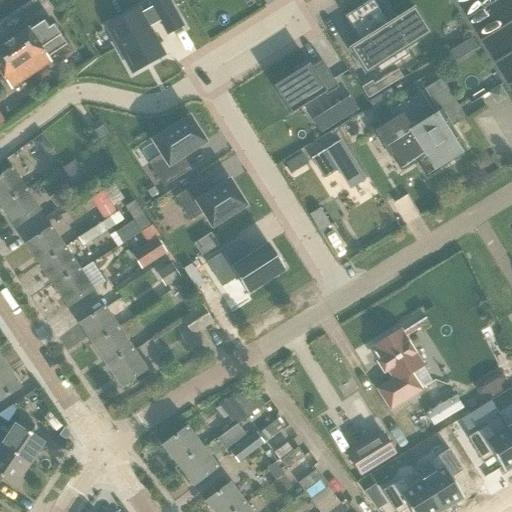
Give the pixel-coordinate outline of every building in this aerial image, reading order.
[(139,10),(108,27),(133,73),(164,56),(149,27),(161,21),(168,34),(183,27),(167,0),(155,0),(151,3),(154,8),(142,15),(139,10)] [(373,0),(372,0),(345,17),(361,41),(349,49),(366,76),(377,68),(380,73),(408,56),(405,51),(432,34),(415,7),(388,24),(373,0)] [(54,24),(49,28),(44,21),(30,30),(29,29),(0,48),(0,72),(11,89),(51,62),(48,58),(68,44),(54,24)] [(310,65),(274,87),(291,115),(325,94),(326,96),(339,88),(322,61),(312,68),(310,65)] [(372,82),(362,88),(369,98),(403,77),(398,70),(374,85),(372,82)] [(381,130),(375,133),(385,148),(390,145),(404,168),(419,159),(428,174),(466,150),(451,128),(458,123),(454,116),(456,115),(457,114),(458,112),(458,111),(458,109),(457,107),(459,106),(445,85),(444,86),(443,85),(441,84),(440,84),(438,84),(436,84),(435,83),(389,112),(391,115),(377,124),(381,130)] [(351,98),(331,110),(338,122),(358,110),(351,98)] [(149,164),(164,187),(190,170),(182,157),(205,143),(190,119),(154,141),(154,142),(163,155),(149,164)] [(95,131),(102,141),(112,134),(105,124),(95,131)] [(340,142),(312,160),(313,161),(314,161),(325,179),(338,170),(350,189),(364,180),(365,181),(366,181),(341,141),(340,142)] [(74,161),(82,172),(102,159),(95,148),(74,161)] [(12,168),(0,176),(0,205),(1,206),(26,190),(12,168)] [(65,168),(36,182),(46,202),(75,188),(65,168)] [(176,198),(190,221),(204,213),(213,226),(245,206),(230,182),(211,194),(203,181),(176,198)] [(1,206),(15,228),(40,211),(26,190),(1,206)] [(125,207),(141,231),(151,225),(135,201),(125,207)] [(308,216),(318,234),(331,226),(321,209),(308,216)] [(78,239),(83,247),(123,220),(118,212),(78,239)] [(51,227),(26,244),(40,265),(65,248),(51,227)] [(132,255),(142,270),(167,254),(157,239),(132,255)] [(243,240),(207,263),(222,287),(238,277),(249,294),(284,272),(267,245),(252,254),(243,240)] [(65,248),(40,265),(54,286),(79,269),(65,248)] [(156,274),(165,287),(181,277),(172,264),(156,274)] [(54,286),(68,307),(93,290),(79,269),(54,286)] [(0,289),(5,294),(12,288),(0,275),(0,289)] [(202,306),(182,319),(193,336),(213,323),(202,306)] [(105,307),(79,324),(93,345),(119,328),(105,307)] [(119,328),(93,345),(107,366),(133,349),(119,328)] [(420,390),(409,372),(422,365),(402,333),(376,350),(395,380),(379,390),(391,409),(420,390)] [(133,349),(107,366),(121,387),(147,370),(133,349)] [(0,371),(0,402),(21,388),(7,367),(0,371)] [(335,376),(307,393),(315,405),(313,407),(322,421),(324,419),(332,432),(360,415),(335,376)] [(252,386),(235,399),(247,417),(265,404),(252,386)] [(232,397),(221,405),(236,425),(247,417),(232,397)] [(468,432),(485,421),(478,409),(461,420),(468,432)] [(15,424),(0,446),(29,465),(44,443),(29,433),(34,425),(21,416),(16,424),(15,424)] [(277,420),(261,433),(267,441),(284,428),(277,420)] [(488,426),(468,438),(483,462),(494,455),(505,473),(511,468),(511,434),(508,428),(494,436),(488,426)] [(187,427),(163,445),(178,466),(203,447),(187,427)] [(231,452),(239,463),(265,444),(256,433),(231,452)] [(396,456),(383,433),(348,454),(361,477),(396,456)] [(293,452),(288,444),(274,453),(280,461),(281,461),(288,469),(305,456),(298,448),(293,452)] [(0,482),(3,478),(15,486),(29,465),(0,446),(0,445),(0,482)] [(178,466),(194,486),(218,468),(203,447),(178,466)] [(436,472),(423,481),(442,511),(465,498),(450,475),(461,468),(450,450),(430,462),(436,472)] [(306,457),(298,463),(305,473),(313,467),(306,457)] [(267,468),(275,479),(285,471),(277,461),(267,468)] [(300,482),(298,483),(307,494),(311,501),(319,511),(346,511),(340,504),(331,491),(328,488),(315,471),(314,472),(300,482)] [(403,479),(383,491),(395,511),(402,511),(409,508),(410,511),(442,511),(423,481),(409,489),(403,479)] [(230,483),(206,502),(213,511),(234,511),(246,504),(230,483)]
